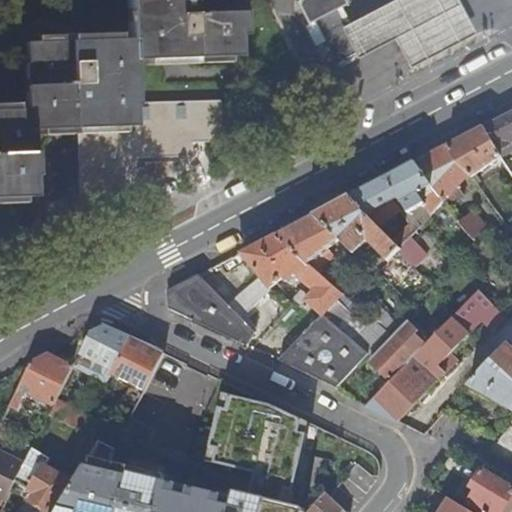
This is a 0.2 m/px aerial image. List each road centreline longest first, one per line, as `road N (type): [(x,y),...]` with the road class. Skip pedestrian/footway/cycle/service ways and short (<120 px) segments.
road 1 (secondary): [(90,287),(511,68)]
road 2 (residential): [(90,287),(389,445),(405,464),(378,511)]
